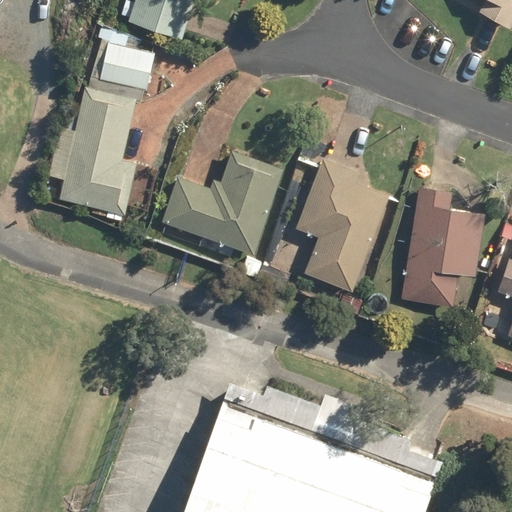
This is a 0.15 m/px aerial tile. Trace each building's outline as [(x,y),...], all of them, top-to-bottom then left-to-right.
[(127,0),(123,15),(131,17),(130,21),(186,37),(187,32),(195,34),(202,10),(196,8),(198,0),(127,0)] [(511,0),(486,0),(481,10),(511,26),(511,0)] [(65,179),(61,199),(125,212),(136,159),(125,157),(136,102),(144,104),(155,53),(98,42),(81,127),(74,126),(63,179),(65,179)] [(285,167),(233,150),(223,180),(211,176),(209,182),(181,173),(164,223),(256,254),(285,167)] [(319,237),(306,273),(353,291),(389,195),(361,184),(366,169),(325,154),(320,168),(297,228),(319,237)] [(412,236),(409,236),(401,296),(455,303),(458,275),(476,277),(484,211),(466,208),(468,194),(418,188),(412,236)] [(511,253),(501,289),(511,291),(511,322),(508,336),(511,337),(511,253)] [(443,511),(465,455),(243,371),(188,511),(443,511)]
